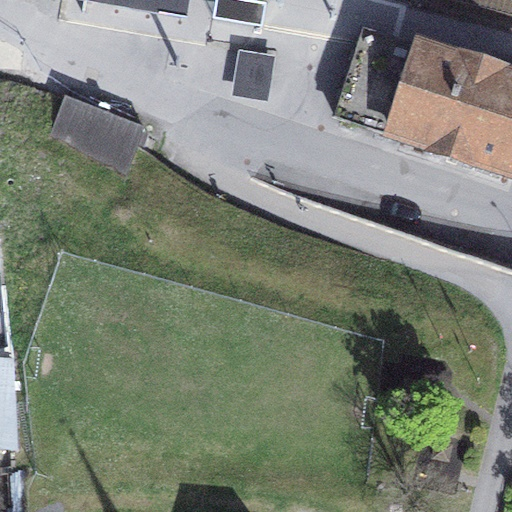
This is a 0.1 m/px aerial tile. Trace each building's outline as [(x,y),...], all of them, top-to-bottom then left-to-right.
[(78,0),(78,3),(187,22),(191,0),(78,0)] [(261,30),(265,6),(228,0),(215,0),(212,22),(261,30)] [(360,47),(336,120),(511,177),(511,81),(402,46),(364,34),(360,47)] [(231,99),(268,106),(276,59),(239,53),(231,99)] [(40,165),(119,196),(139,146),(141,142),(145,131),(66,99),(40,165)] [(13,364),(4,287),(0,287),(0,448),(10,450),(7,363),(13,364)]
